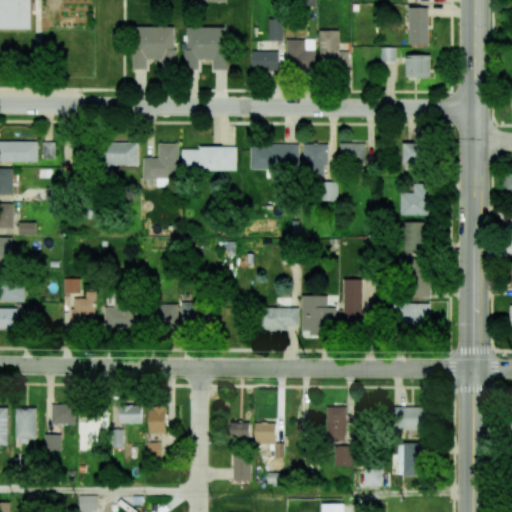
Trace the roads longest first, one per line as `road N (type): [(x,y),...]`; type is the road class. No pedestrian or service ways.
road 1 (residential): [(0,104),(474,109)]
road 2 (tertiary): [(0,366),(473,370)]
road 3 (secondary): [(473,370),(474,0)]
road 4 (residential): [(200,511),(201,368)]
road 5 (secondary): [(472,511),(473,370)]
